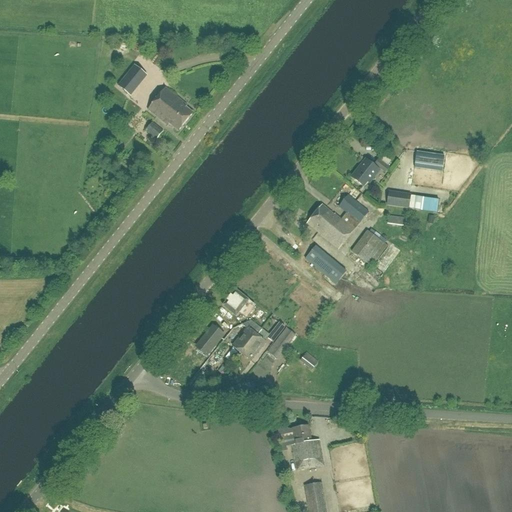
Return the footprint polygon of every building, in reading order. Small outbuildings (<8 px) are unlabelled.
[(137,92),(149,92),(148,78),(136,79),(137,92)] [(187,106),(165,88),(148,111),(167,126),(169,125),(178,132),(193,114),(186,108),(187,106)] [(162,132),(151,123),(144,132),(155,140),(162,132)] [(385,156),(382,160),(389,166),(392,162),(385,156)] [(389,169),(378,160),(374,165),(385,174),(389,169)] [(379,171),(366,161),(352,178),(363,187),(368,180),(371,181),(379,171)] [(410,195),(388,192),(386,206),(408,209),(410,195)] [(410,209),(421,210),(423,197),(411,195),(410,209)] [(369,213),(348,196),(339,207),(346,214),(341,220),(335,215),(334,215),(322,206),(307,225),(338,251),(369,213)] [(403,219),(389,217),(388,225),(402,227),(403,219)] [(387,247),(367,232),(351,252),(371,267),(387,247)] [(346,272),(315,247),(305,259),(335,285),(346,272)] [(249,301),(236,290),(223,306),(236,317),(239,312),(246,317),(255,306),(248,301),(249,301)] [(263,311),(255,317),(259,323),(267,317),(263,311)] [(257,336),(262,330),(251,321),(242,325),(247,329),(233,347),(242,354),(257,336)] [(285,328),(280,324),(268,339),(273,343),(285,328)] [(214,327),(197,348),(207,357),(224,336),(214,327)] [(294,336),(286,329),(267,353),(275,360),(294,336)] [(266,343),(257,336),(242,354),(250,361),(255,355),(255,356),(266,343)] [(301,336),(298,340),(308,347),(311,343),(301,336)] [(318,363),(306,353),(300,361),(311,370),(318,363)] [(311,442),(309,427),(293,430),(295,445),(292,446),(297,472),(324,467),(319,441),(311,442)] [(326,511),(322,483),(304,486),(308,511),(326,511)]
